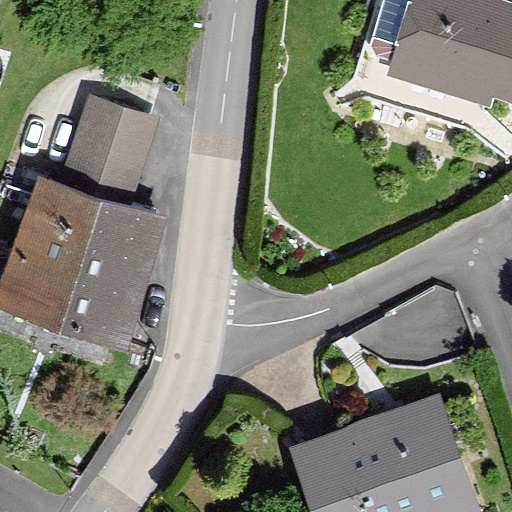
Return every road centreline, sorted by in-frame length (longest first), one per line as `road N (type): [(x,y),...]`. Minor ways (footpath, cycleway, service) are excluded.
road 1 (residential): [(196,319),(284,321),(358,296),(511,211)]
road 2 (unclassified): [(196,319),(236,0)]
road 3 (unclassified): [(106,511),(173,403),(196,319)]
